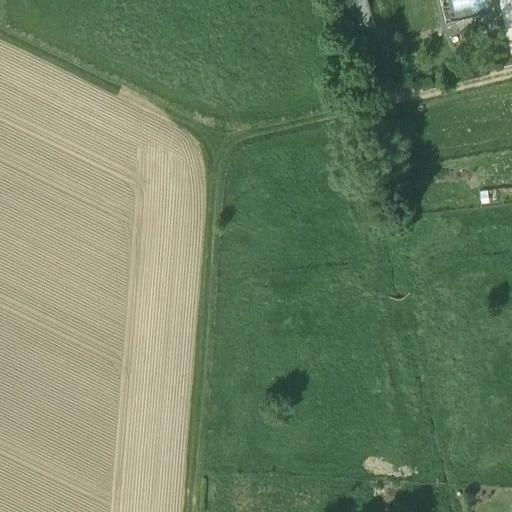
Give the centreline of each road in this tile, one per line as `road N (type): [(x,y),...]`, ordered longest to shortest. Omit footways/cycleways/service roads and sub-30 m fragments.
road 1 (track): [(211,143),(188,511)]
road 2 (track): [(511,79),(211,143)]
road 3 (track): [(0,36),(211,143)]
